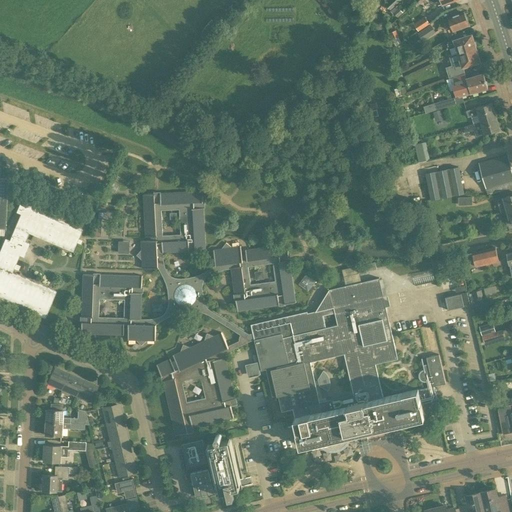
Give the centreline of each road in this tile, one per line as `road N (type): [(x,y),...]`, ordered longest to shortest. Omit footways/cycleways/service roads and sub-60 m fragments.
road 1 (residential): [(163,511),(127,380),(32,337)]
road 2 (residential): [(22,511),(32,337)]
road 3 (residential): [(392,479),(265,511)]
road 4 (residential): [(511,452),(392,479)]
road 5 (residential): [(394,490),(511,463)]
